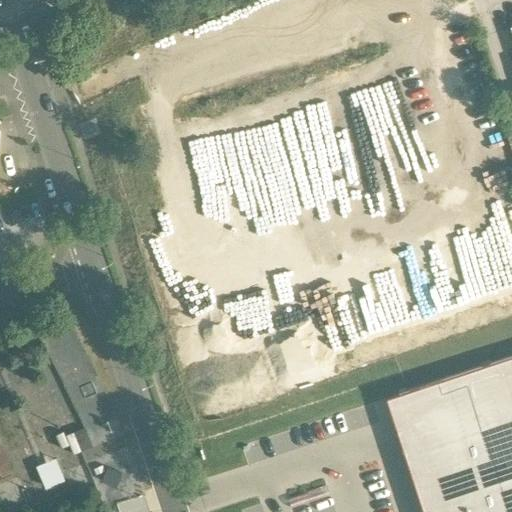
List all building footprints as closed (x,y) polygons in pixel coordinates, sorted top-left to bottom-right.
[(181,285),(493,196),(443,23),(264,74),(269,91),(136,129),(181,285)] [(416,450),(436,511),(511,511),(511,357),(398,396),(409,426),(397,430),(400,441),(405,454),(416,450)] [(409,426),(398,396),(387,400),(397,430),(409,426)] [(436,511),(416,450),(405,454),(423,511),(436,511)] [(42,487),(62,478),(53,455),(32,464),(42,487)]
